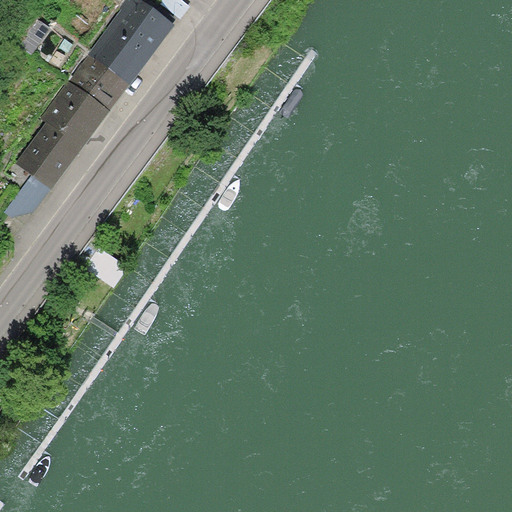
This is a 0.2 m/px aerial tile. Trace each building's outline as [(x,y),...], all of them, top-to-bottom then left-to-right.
[(117,0),(122,4),(101,31),(147,65),(179,23),(147,0),(117,0)] [(57,25),(45,15),(26,40),(38,50),(57,25)] [(101,31),(87,50),(133,84),(147,65),(101,31)] [(87,50),(68,76),(113,110),(133,84),(87,50)] [(58,184),(113,110),(68,76),(41,112),(51,120),(44,130),(37,125),(16,153),(33,165),(54,181),(58,184)] [(34,207),(54,181),(33,165),(3,204),(13,212),(34,207)] [(128,261),(100,242),(87,260),(115,279),(128,261)]
